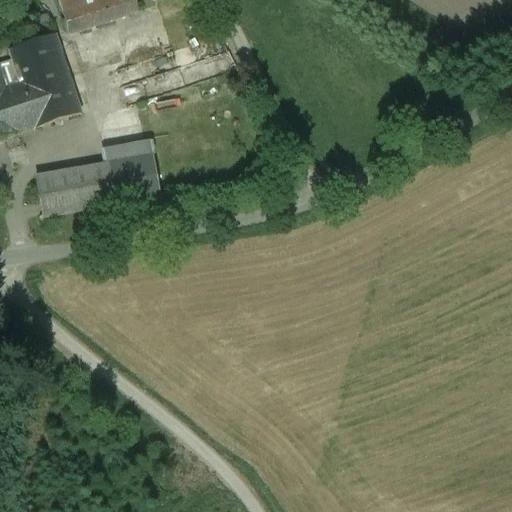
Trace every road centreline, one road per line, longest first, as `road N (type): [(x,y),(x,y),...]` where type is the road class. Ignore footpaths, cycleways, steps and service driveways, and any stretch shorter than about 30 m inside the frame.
road 1 (track): [(260,511),(233,478),(14,289),(0,267)]
road 2 (unclassified): [(0,267),(316,198)]
road 3 (unclassified): [(316,198),(511,95)]
road 4 (unclassified): [(221,0),(316,198)]
